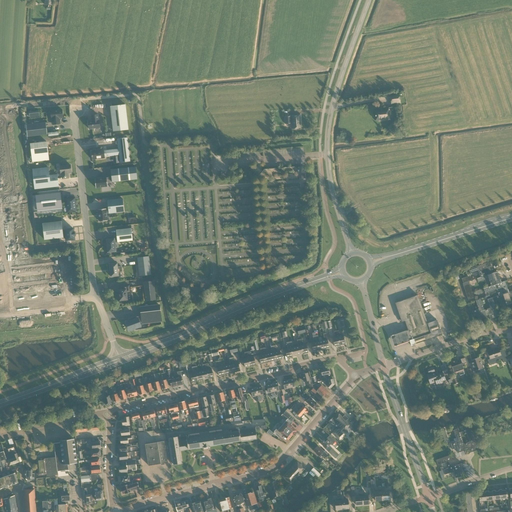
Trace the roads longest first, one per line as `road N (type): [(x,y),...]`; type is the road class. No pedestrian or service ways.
road 1 (residential): [(119,511),(274,468),(355,376)]
road 2 (secondary): [(351,252),(326,155),(343,71),(369,0)]
road 3 (residential): [(106,413),(329,358),(355,376)]
road 4 (primary): [(120,359),(314,280)]
road 5 (unclassified): [(95,296),(76,107)]
road 6 (tertiary): [(429,497),(383,365)]
road 7 (primary): [(0,404),(120,359)]
road 8 (primary): [(395,254),(511,217)]
